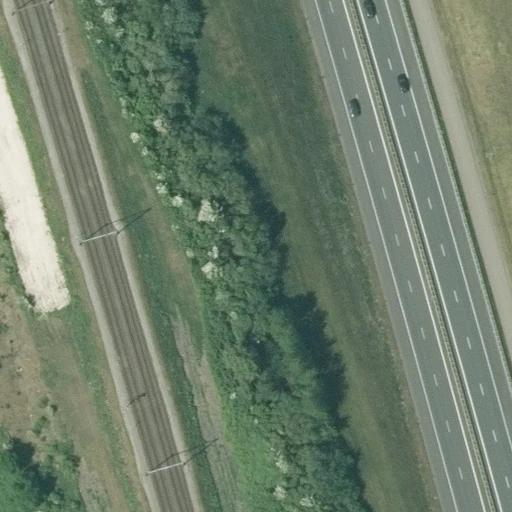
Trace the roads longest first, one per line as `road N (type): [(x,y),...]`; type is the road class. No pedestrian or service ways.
road 1 (motorway): [(325,0),(468,511)]
road 2 (motorway): [(511,508),(368,0)]
road 3 (unclassified): [(511,348),(410,0)]
